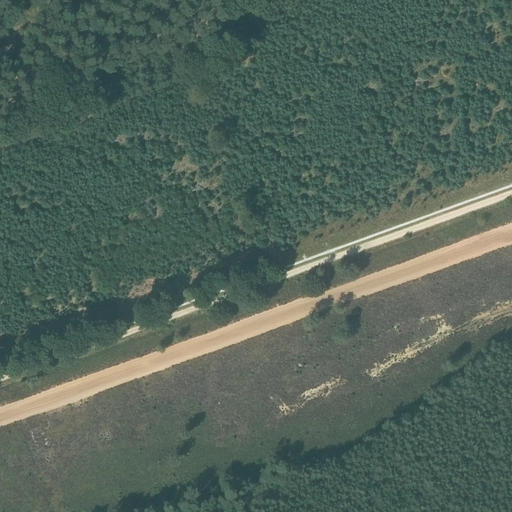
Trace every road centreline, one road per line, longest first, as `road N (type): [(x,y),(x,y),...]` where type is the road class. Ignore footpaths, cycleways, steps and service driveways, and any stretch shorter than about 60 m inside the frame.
road 1 (track): [(0,416),(511,231)]
road 2 (track): [(0,379),(511,194)]
road 3 (unknown): [(216,0),(27,81),(0,80)]
